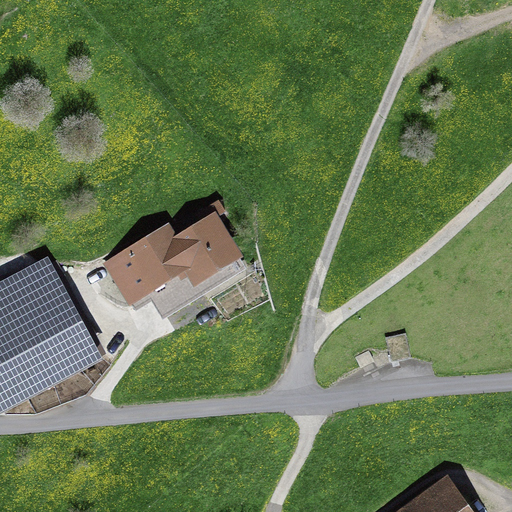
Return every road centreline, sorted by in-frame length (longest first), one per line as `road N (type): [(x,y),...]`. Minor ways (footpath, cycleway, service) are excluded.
road 1 (unclassified): [(511,383),(0,426)]
road 2 (track): [(430,0),(329,243),(290,400)]
road 3 (track): [(511,172),(439,240),(305,336)]
